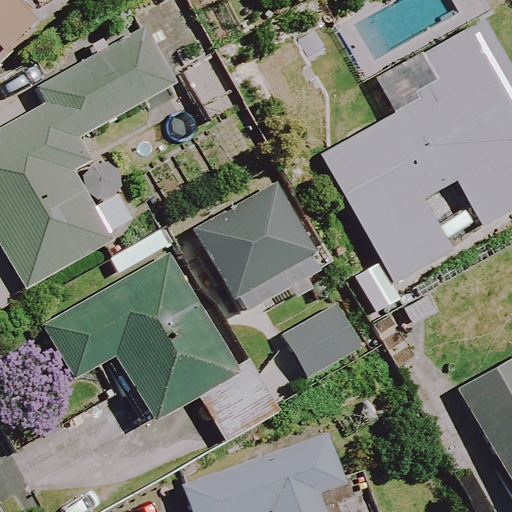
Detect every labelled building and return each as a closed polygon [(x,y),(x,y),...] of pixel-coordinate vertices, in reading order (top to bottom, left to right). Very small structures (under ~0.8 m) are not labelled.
[(0,0),(0,65),(35,34),(2,0),(0,0)] [(511,212),(511,91),(477,28),(419,59),(437,93),(316,159),(387,289),(445,257),(417,205),(451,186),(476,232),(511,212)] [(164,93),(133,37),(27,96),(36,113),(0,133),(0,267),(17,297),(129,235),(107,195),(85,207),(55,154),(164,93)] [(319,276),(270,189),(185,237),(233,324),(319,276)] [(228,381),(163,262),(35,332),(65,387),(109,363),(144,427),(228,381)] [(442,313),(431,292),(388,315),(399,336),(442,313)] [(354,355),(328,312),(277,343),(303,386),(354,355)] [(511,511),(511,363),(453,395),(511,503),(511,511)] [(340,488),(323,440),(174,492),(180,511),(316,511),(311,498),(340,488)]
